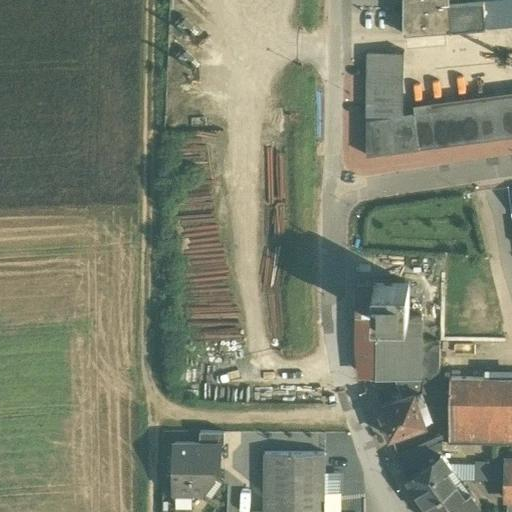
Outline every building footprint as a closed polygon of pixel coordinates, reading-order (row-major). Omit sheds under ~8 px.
[(451,31),(511,25),(511,0),(449,5),(451,31)] [(406,35),(451,31),(449,5),(405,8),(406,35)] [(367,53),(367,119),(404,114),(404,52),(367,53)] [(511,100),(414,113),(419,149),(511,136),(511,100)] [(366,155),(419,149),(414,113),(404,114),(367,119),(366,155)] [(409,283),(374,282),(374,317),(409,317),(409,316),(409,283)] [(409,317),(374,317),(373,377),(394,377),(421,377),(422,341),(422,316),(409,316),(409,317)] [(440,341),(422,341),(421,377),(424,377),(439,377),(440,341)] [(421,377),(394,377),(401,397),(414,392),(415,395),(421,393),(421,394),(422,394),(424,377),(421,377)] [(503,378),(450,378),(450,442),(503,442),(503,378)] [(511,378),(503,378),(503,442),(511,441),(511,378)] [(401,397),(379,405),(390,437),(426,424),(418,403),(424,401),(421,394),(421,393),(415,395),(414,392),(401,397)] [(224,431),(200,431),(200,443),(220,443),(224,443),(224,431)] [(396,455),(407,479),(441,453),(442,441),(441,435),(396,455)] [(200,443),(175,443),(174,491),(194,491),(204,491),(215,475),(215,468),(220,468),(220,443),(200,443)] [(324,511),(325,492),(325,451),(265,451),(264,511),(324,511)] [(441,453),(407,479),(426,504),(455,483),(458,480),(452,472),(450,469),(451,467),(441,453)] [(452,472),(458,480),(460,480),(474,480),(491,480),(503,480),(503,462),(475,461),(474,472),(452,472)] [(511,461),(503,462),(503,480),(511,480),(511,461)] [(474,480),(474,490),(491,491),(491,480),(474,480)] [(511,480),(503,480),(503,498),(511,498),(511,480)] [(455,483),(426,504),(431,511),(471,511),(480,506),(469,492),(468,493),(462,484),(458,487),(455,483)] [(194,491),(174,491),(174,497),(176,497),(176,507),(192,507),(192,497),(194,497),(194,491)] [(325,492),(324,511),(340,511),(341,492),(325,492)]
